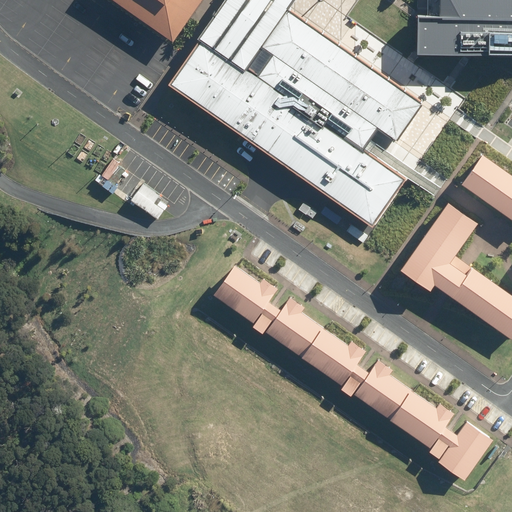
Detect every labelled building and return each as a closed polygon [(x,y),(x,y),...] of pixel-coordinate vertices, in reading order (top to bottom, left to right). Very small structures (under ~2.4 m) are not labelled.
[(123,0),(181,38),(205,0),(123,0)] [(227,0),(171,83),(347,203),(374,221),(407,173),(365,145),(380,123),(395,133),(421,96),(289,5),(292,0),(227,0)] [(511,0),(430,0),(431,12),(419,13),(418,49),(511,51),(511,0)] [(511,165),(485,147),(465,176),(511,207),(511,165)] [(108,169),(103,176),(114,184),(126,169),(119,164),(112,173),(108,169)] [(161,192),(145,180),(132,198),(159,218),(166,209),(155,201),(161,192)] [(511,289),(457,250),(481,216),(452,196),(403,264),(432,285),(436,279),(511,332),(511,289)] [(257,319),(268,326),(283,303),(273,296),(282,282),(267,271),(264,275),(238,257),(217,287),(259,316),(257,319)] [(283,303),(268,326),(344,379),(342,382),(355,391),(357,388),(371,368),(358,359),(369,344),(354,334),(352,337),(307,306),(310,302),(293,290),(283,303)] [(442,453),(439,457),(467,476),(496,434),(468,416),(459,430),(448,422),(457,408),(441,397),(438,401),(394,370),(397,364),(381,353),(371,368),(357,388),(434,441),(431,446),(442,453)]
